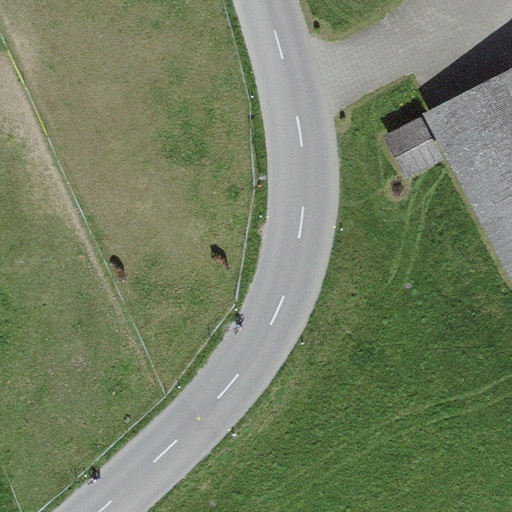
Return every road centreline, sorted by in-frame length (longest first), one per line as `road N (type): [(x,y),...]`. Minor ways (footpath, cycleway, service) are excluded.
road 1 (tertiary): [(266,0),(301,102),(300,238),(273,317),(232,379),(103,511)]
road 2 (track): [(301,102),(511,6)]
